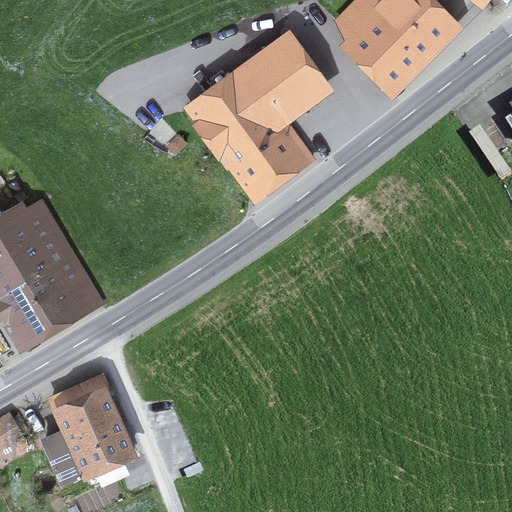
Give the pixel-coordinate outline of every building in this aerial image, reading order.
[(448,25),(423,0),(360,0),(338,23),(352,52),(393,93),(404,83),(397,76),(448,25)] [(254,61),(188,110),(250,194),(308,152),(271,101),(279,95),(254,61)] [(361,91),(344,68),(327,80),(337,94),(345,104),(361,91)] [(329,100),(337,94),(327,80),(325,77),(315,84),(320,90),(305,101),(313,111),(329,99),(329,100)] [(511,148),(508,141),(511,138),(511,123),(505,110),(484,122),(511,170),(511,169),(511,148)] [(0,304),(22,342),(97,297),(35,201),(0,223),(0,304)] [(63,484),(129,455),(117,428),(123,425),(102,377),(52,399),(67,433),(44,443),(63,484)] [(16,458),(8,445),(19,439),(8,421),(0,425),(0,466),(0,467),(16,458)]
